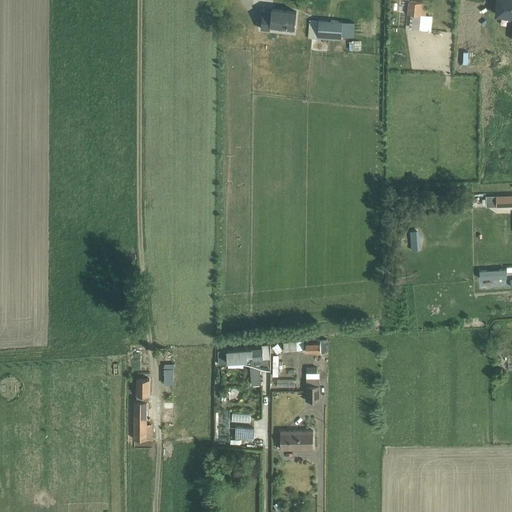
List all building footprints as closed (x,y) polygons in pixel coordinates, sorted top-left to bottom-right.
[(511,0),(496,0),(496,14),(511,15),(511,31),(511,39),(511,0)] [(421,13),(421,2),(409,1),(408,14),(416,15),(415,17),(420,17),(421,13)] [(262,11),(260,28),(270,29),(270,25),(294,28),(296,12),(271,9),(271,12),(262,11)] [(342,21),(312,19),(310,38),(340,40),(342,21)] [(482,34),(481,75),(511,75),(511,43),(510,44),(510,35),(482,34)] [(511,194),(496,195),(496,206),(511,205),(511,194)] [(212,247),(203,247),(176,248),(176,263),(212,263),(212,247)] [(309,354),(320,354),(321,344),(309,344),(309,354)] [(261,355),(221,355),(221,365),(248,365),(248,361),(252,361),(252,358),(269,358),(269,346),(261,346),(261,355)] [(172,373),(164,373),(164,385),(171,385),(172,373)] [(295,387),(296,380),(278,379),(277,386),(295,387)] [(309,398),(320,398),(320,379),(309,379),(309,398)] [(136,383),(135,441),(154,442),(154,426),(148,425),(148,383),(136,383)] [(500,403),(499,423),(508,423),(509,403),(500,403)] [(173,421),(173,404),(163,404),(163,421),(173,421)] [(238,430),(238,441),(257,441),(257,430),(238,430)] [(285,434),(285,452),(315,452),(315,434),(285,434)] [(279,511),(284,508),(279,502),(274,505),(279,511)]
